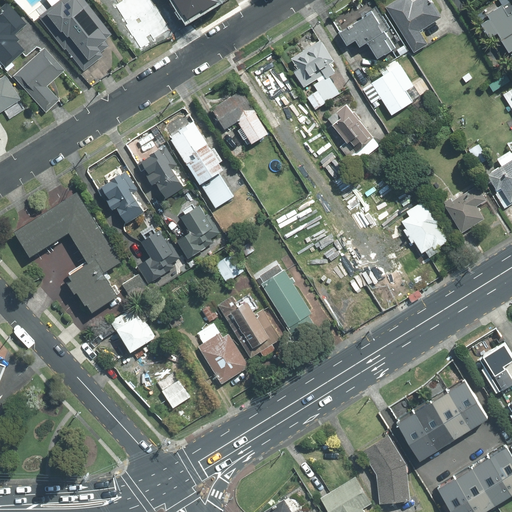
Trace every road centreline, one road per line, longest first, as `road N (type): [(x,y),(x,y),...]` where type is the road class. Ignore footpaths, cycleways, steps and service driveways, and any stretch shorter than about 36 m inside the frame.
road 1 (residential): [(282,0),(0,179)]
road 2 (secondary): [(235,440),(511,267)]
road 3 (residential): [(168,478),(0,295)]
road 4 (secondary): [(0,505),(168,478)]
